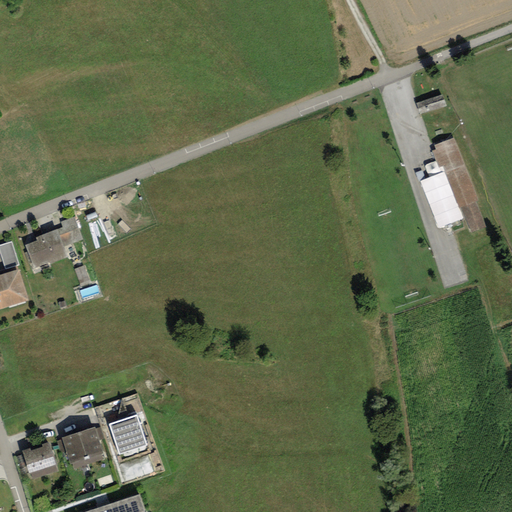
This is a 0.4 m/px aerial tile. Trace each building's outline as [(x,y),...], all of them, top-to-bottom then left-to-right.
[(418,103),(422,114),(447,106),(443,95),(418,103)] [(454,139),(434,147),(436,151),(431,152),(437,170),(442,168),(444,174),(458,210),(461,209),(471,234),(485,229),(475,203),(478,202),(454,139)] [(458,210),(444,174),(420,183),(438,230),(462,221),(458,210)] [(57,231),(35,240),(37,244),(25,248),(34,271),(68,259),(57,231)] [(0,248),(0,250),(7,272),(21,268),(14,244),(0,248)] [(19,273),(0,278),(0,312),(29,304),(19,273)] [(136,413),(109,422),(118,452),(147,442),(136,413)] [(94,424),(61,435),(70,461),(103,451),(94,424)] [(49,440),(22,449),(30,473),(31,472),(33,479),(57,471),(55,464),(56,463),(49,440)] [(144,511),(138,492),(77,511),(144,511)]
